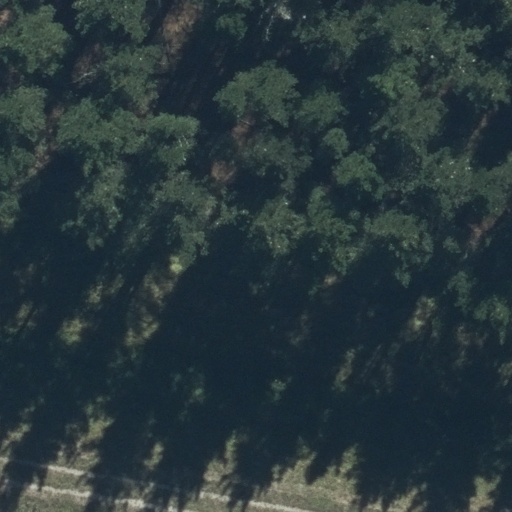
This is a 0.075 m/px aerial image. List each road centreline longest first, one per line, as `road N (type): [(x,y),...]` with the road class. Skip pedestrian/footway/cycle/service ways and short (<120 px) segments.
road 1 (track): [(511,311),(0,232)]
road 2 (track): [(0,442),(392,511)]
